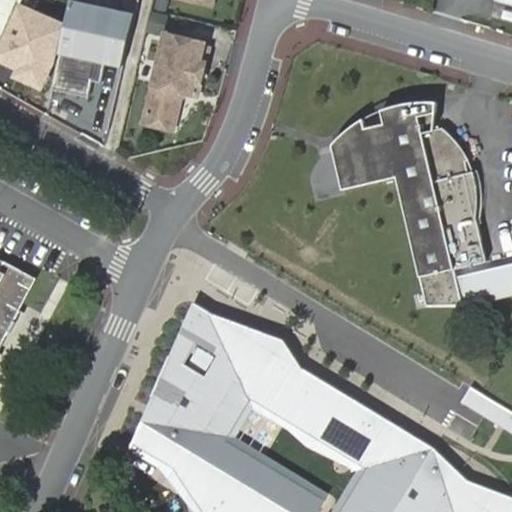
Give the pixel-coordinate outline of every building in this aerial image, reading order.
[(72,0),(66,24),(20,2),(2,44),(22,55),(15,68),(46,83),(61,50),(124,64),(135,13),(79,0),(72,0)] [(208,46),(170,37),(150,124),(178,131),(187,93),(202,97),(210,65),(204,63),(208,46)] [(214,47),(208,46),(204,63),(210,65),(214,47)] [(432,115),(439,114),(439,104),(426,102),(421,103),(416,104),(411,105),(406,106),(401,107),(396,109),(391,111),(386,112),(384,113),(387,126),(369,130),(367,122),(363,125),(359,128),(355,130),(351,134),(347,137),(343,141),(340,144),(336,148),(347,193),(401,180),(433,308),(471,307),(462,270),(493,263),(481,217),(482,211),(483,205),(484,198),(484,192),(483,186),(482,180),(480,174),(480,173),(472,175),(470,164),(476,163),(476,162),(473,156),(469,151),(466,146),(461,141),(457,137),(452,133),(447,129),(437,132),(432,115)] [(0,342),(19,306),(37,277),(0,256),(0,342)] [(286,341),(194,302),(131,448),(189,501),(191,511),(319,511),(329,499),(229,434),(251,399),(367,468),(344,511),(511,511),(511,499),(471,480),(437,448),(306,369),(286,341)]
